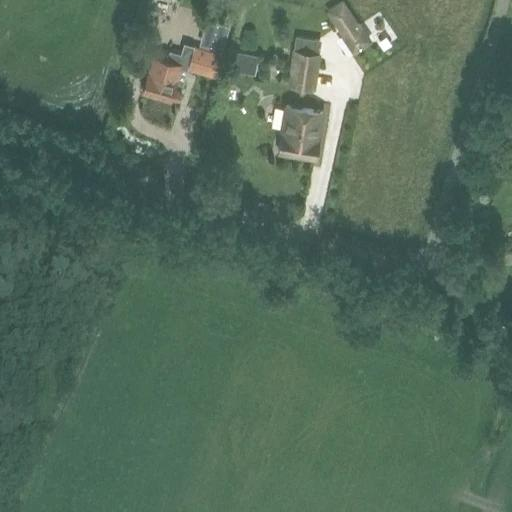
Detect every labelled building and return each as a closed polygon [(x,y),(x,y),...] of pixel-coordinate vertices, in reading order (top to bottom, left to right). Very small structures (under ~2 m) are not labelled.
[(338,0),(325,10),(340,32),(339,33),(352,54),(373,40),(360,20),(358,21),(343,0),(338,0)] [(205,18),(202,30),(224,37),(228,25),(205,18)] [(291,48),(285,86),(315,90),(320,52),(318,52),(320,39),(295,35),(293,48),(291,48)] [(171,99),(174,89),(176,82),(182,84),(187,68),(213,76),(222,46),(195,38),(193,45),(183,42),(177,62),(153,55),(149,71),(150,71),(144,90),(171,99)] [(257,54),(234,50),(230,69),(253,74),(257,54)] [(174,89),(171,99),(178,101),(181,91),(174,89)] [(323,112),(286,105),(277,152),(314,159),(323,112)]
